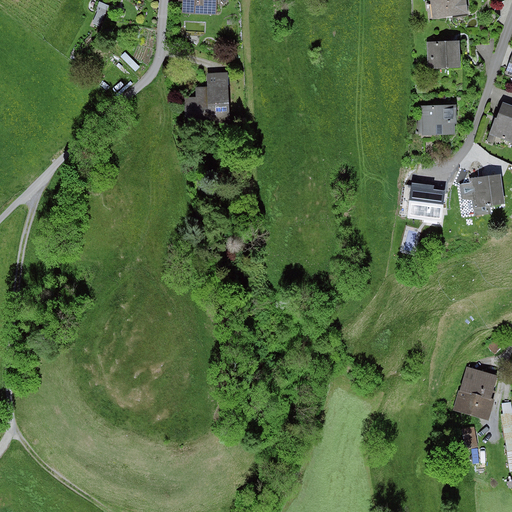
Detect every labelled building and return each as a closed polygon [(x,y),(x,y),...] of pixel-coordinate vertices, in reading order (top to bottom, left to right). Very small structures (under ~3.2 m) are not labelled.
[(178,0),(179,1),(182,1),(182,14),(216,15),(216,0),(178,0)] [(466,0),(430,0),(431,5),(427,5),(429,20),(468,15),(466,0)] [(108,7),(99,2),(95,11),(97,12),(92,23),(99,26),(108,7)] [(500,16),(493,12),(484,24),(491,28),(500,16)] [(477,32),(477,45),(488,45),(488,32),(477,32)] [(453,41),(427,42),(428,69),(460,67),(459,41),(453,41)] [(196,98),(184,98),(185,127),(231,125),(229,72),(206,73),(207,87),(195,88),(196,98)] [(511,105),(503,102),(496,119),(495,118),(489,134),(511,143),(511,105)] [(456,105),(420,106),(421,116),(415,117),(416,130),(418,130),(418,133),(422,133),(423,135),(454,134),(454,124),(457,124),(456,105)] [(469,183),(460,184),(462,199),(472,200),(474,215),(475,216),(491,214),(490,206),(505,204),(501,174),(468,178),(469,183)] [(433,186),(412,183),(411,187),(405,186),(401,215),(407,215),(407,219),(441,223),(444,193),(432,191),(433,186)] [(497,337),(487,346),(494,354),(504,345),(497,337)] [(458,392),(452,410),(489,421),(495,400),(490,399),(497,376),(467,367),(460,392),(458,392)] [(511,407),(511,402),(502,403),(504,414),(501,415),(510,471),(511,470),(511,407)] [(474,427),(462,429),(465,449),(478,447),(474,427)]
